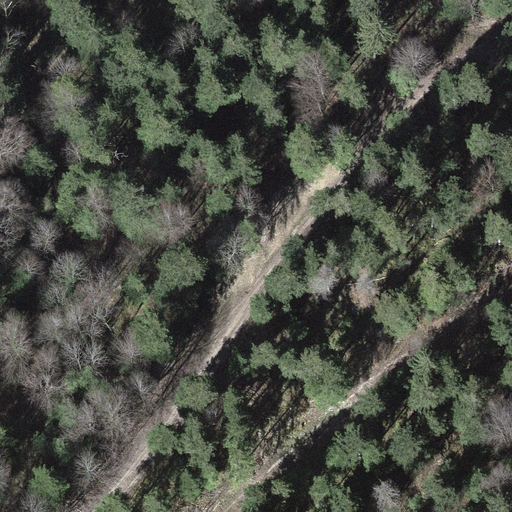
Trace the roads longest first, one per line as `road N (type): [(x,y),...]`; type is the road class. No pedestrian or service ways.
road 1 (track): [(117,511),(317,215),(443,89),(511,36)]
road 2 (track): [(511,283),(439,325),(227,511)]
